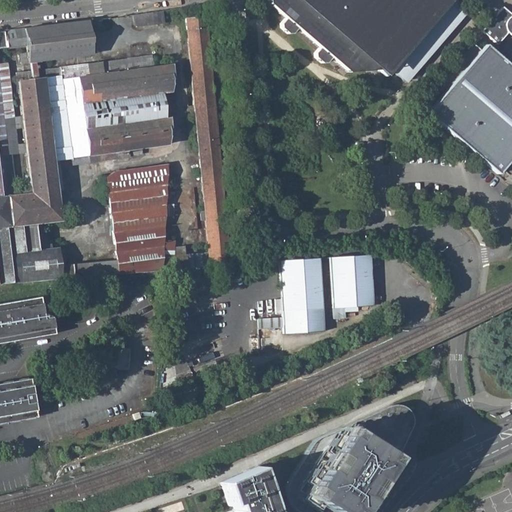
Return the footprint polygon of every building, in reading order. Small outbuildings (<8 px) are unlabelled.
[(270,0),(271,3),(290,17),(286,22),(287,27),(293,31),(297,30),(301,25),(325,42),(321,48),(322,52),(329,57),(334,56),(338,51),(356,64),(386,61),(394,67),(400,60),(414,71),(431,49),(417,38),(422,32),(436,43),(449,26),(435,15),(441,9),(454,19),(469,0),(270,0)] [(511,0),(504,0),(489,19),(506,32),(511,24),(511,0)] [(208,15),(186,17),(208,264),(230,262),(208,15)] [(10,29),(10,41),(19,41),(19,28),(10,29)] [(0,283),(10,283),(7,219),(6,200),(15,199),(13,155),(11,155),(10,119),(17,119),(15,52),(7,52),(6,30),(0,30),(0,283)] [(436,102),(510,161),(511,158),(511,46),(493,31),(488,37),(480,31),(433,90),(442,96),(436,102)] [(106,170),(114,259),(85,262),(87,276),(166,269),(164,250),(170,249),(162,165),(106,170)] [(173,213),(174,204),(167,203),(166,212),(173,213)] [(33,217),(7,219),(10,283),(55,278),(54,252),(35,253),(33,217)] [(329,258),(332,309),(373,306),(370,255),(329,258)] [(324,332),(319,259),(278,261),(283,329),(283,335),(324,332)] [(0,343),(53,334),(51,317),(40,313),(38,297),(0,303),(0,343)] [(130,370),(131,349),(117,349),(116,370),(130,370)] [(0,424),(34,418),(28,379),(0,383),(0,424)] [(322,448),(298,483),(296,488),(296,493),(300,500),(318,511),(358,511),(375,488),(376,485),(393,460),(407,432),(410,419),(408,411),(401,406),(394,404),(380,410),(339,428),(340,430),(343,437),(332,443),(322,448)] [(343,437),(340,430),(332,443),(343,437)] [(270,511),(256,467),(221,481),(228,504),(232,503),(234,508),(230,510),(230,511),(270,511)]
